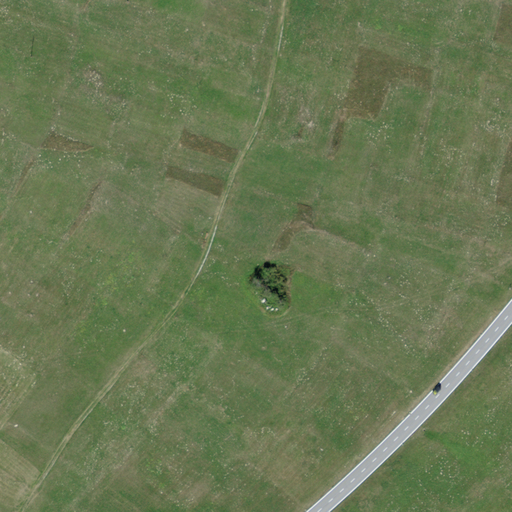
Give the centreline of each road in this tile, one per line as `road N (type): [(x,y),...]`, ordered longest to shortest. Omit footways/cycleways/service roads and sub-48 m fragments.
road 1 (track): [(27,511),(117,363),(209,240),(264,114),(290,0)]
road 2 (primary): [(511,311),(317,511)]
